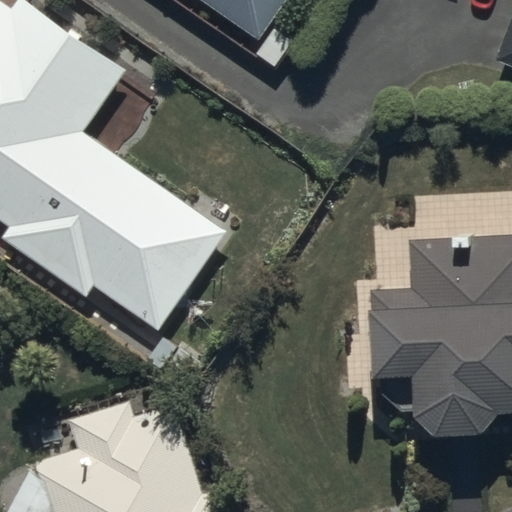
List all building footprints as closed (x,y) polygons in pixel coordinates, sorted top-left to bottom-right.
[(184,0),(262,55),(300,0),(184,0)] [(0,227),(4,231),(0,236),(0,250),(89,312),(99,297),(164,343),(231,246),(82,143),(126,80),(20,7),(11,19),(0,11),(0,227)] [(511,43),(501,71),(511,75),(511,43)] [(511,247),(477,249),(476,235),(457,236),(457,252),(413,253),(415,305),(374,306),(377,404),(421,403),(421,440),(440,461),(488,460),(504,439),(511,438),(511,247)] [(220,511),(217,500),(203,504),(178,417),(134,430),(130,419),(75,434),(82,457),(28,473),(14,511),(220,511)]
